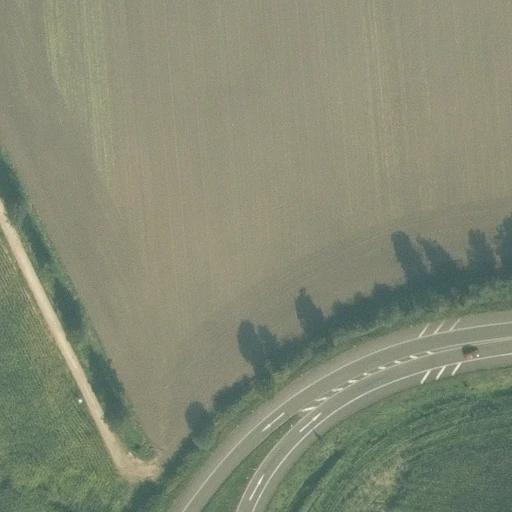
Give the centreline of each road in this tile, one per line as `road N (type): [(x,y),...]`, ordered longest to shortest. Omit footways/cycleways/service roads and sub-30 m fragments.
road 1 (motorway): [(511,326),(423,342),(321,385),(225,466),(193,511)]
road 2 (motorway): [(245,511),(254,484),(294,434),(344,395),(447,354),(511,343)]
road 3 (track): [(0,215),(118,461)]
